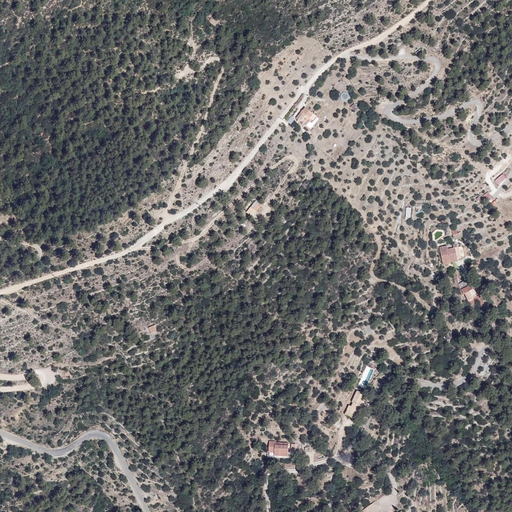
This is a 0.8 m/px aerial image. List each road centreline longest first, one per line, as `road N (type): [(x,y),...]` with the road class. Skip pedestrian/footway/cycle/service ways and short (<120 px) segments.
road 1 (unclassified): [(0,292),(137,247),(229,182),(341,55)]
road 2 (unclassified): [(341,55),(435,61),(428,82),(390,106),(401,121),(474,102),(470,136),(478,144),(511,129)]
road 3 (unclassified): [(269,511),(269,473),(345,452),(385,384),(454,384),(471,375),(485,346)]
road 4 (track): [(137,247),(183,242),(290,159),(294,167),(252,227)]
road 5 (track): [(165,223),(223,69),(213,57),(187,67)]
road 6 (unclassified): [(0,432),(51,452),(101,435),(147,511)]
